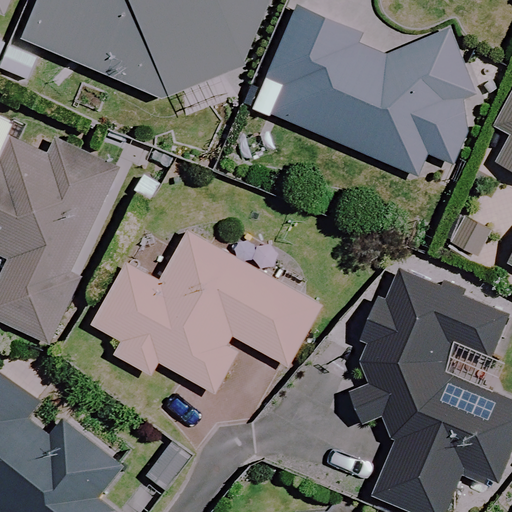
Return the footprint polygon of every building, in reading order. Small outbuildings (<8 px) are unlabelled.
[(0,0),(0,16),(2,17),(9,0),(0,0)] [(39,0),(22,42),(161,101),(238,71),(268,0),(39,0)] [(401,47),(296,3),(265,79),(282,87),(269,118),(416,180),(426,156),(453,168),(469,129),(473,130),(492,83),(461,70),(449,32),(401,47)] [(6,46),(0,57),(0,76),(25,88),(37,61),(6,46)] [(0,160),(0,257),(7,261),(0,276),(0,323),(47,345),(78,279),(68,274),(116,172),(53,143),(47,157),(10,139),(0,160)] [(319,307),(185,236),(159,285),(124,266),(91,328),(119,343),(111,357),(151,378),(157,365),(214,395),(241,344),(287,368),(319,307)] [(358,339),(367,343),(352,378),(366,384),(353,417),(397,435),(371,498),(404,511),(444,511),(460,476),(494,490),(511,444),(511,404),(441,376),(451,349),(486,364),(506,316),(396,271),(384,302),(375,298),(358,339)] [(0,511),(112,511),(97,501),(120,469),(58,424),(49,437),(24,419),(36,402),(0,376),(0,511)]
